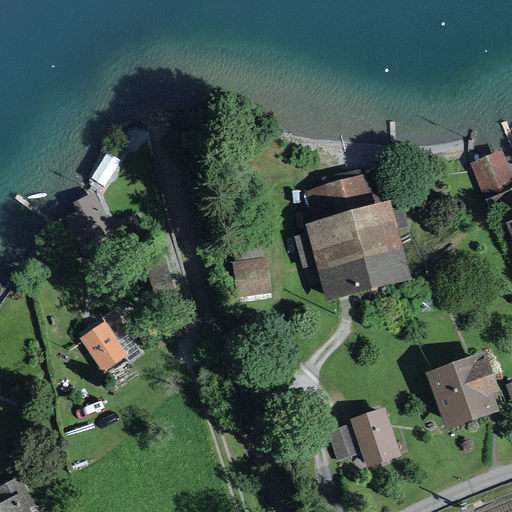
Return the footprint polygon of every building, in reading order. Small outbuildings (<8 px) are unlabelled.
[(487,193),(511,182),(503,165),(498,153),(475,164),(487,193)] [(312,232),(329,296),(404,277),(392,230),(406,226),(402,209),(387,213),(379,181),(324,191),(322,183),(315,185),(316,190),(306,193),(316,231),(312,232)] [(92,197),(78,204),(83,213),(95,236),(109,229),(92,197)] [(86,252),(100,245),(95,236),(83,213),(69,220),(86,252)] [(234,264),(236,278),(266,274),(265,260),(234,264)] [(149,266),(162,311),(177,306),(164,262),(149,266)] [(124,355),(128,361),(142,352),(129,334),(117,341),(106,325),(83,340),(103,369),(124,355)] [(434,380),(450,421),(490,407),(474,364),(434,380)] [(367,451),(370,461),(392,454),(379,415),(329,433),(339,461),(367,451)] [(23,511),(23,510),(32,505),(25,494),(17,499),(18,502),(0,511),(23,511)]
